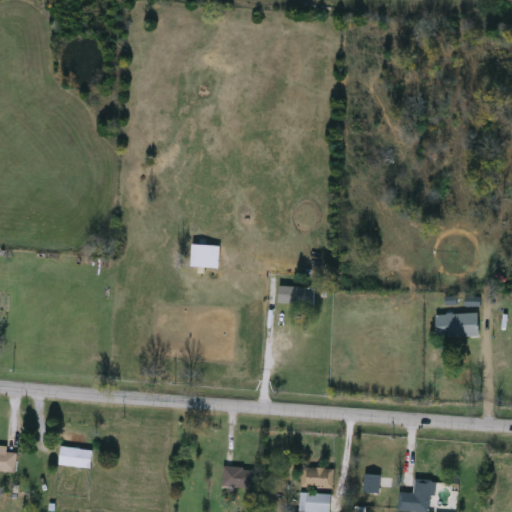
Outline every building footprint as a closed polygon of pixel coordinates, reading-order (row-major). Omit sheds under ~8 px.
[(192,269),(192,247),(220,247),(220,269),(192,269)] [(315,290),(315,307),(279,306),(280,288),(315,290)] [(480,339),(437,339),(437,316),(480,316),(480,339)] [(16,475),(0,473),(0,449),(18,451),(16,475)] [(59,467),(61,449),(94,452),(92,471),(59,467)] [(253,470),(253,490),(224,490),(224,470),(253,470)] [(301,491),(301,470),(334,470),(334,491),(301,491)] [(381,496),(365,496),(365,477),(381,477),(381,496)] [(399,511),(400,494),(415,495),(416,481),(435,483),(432,511),(399,511)] [(331,511),(300,511),(300,495),(332,496),(331,511)]
